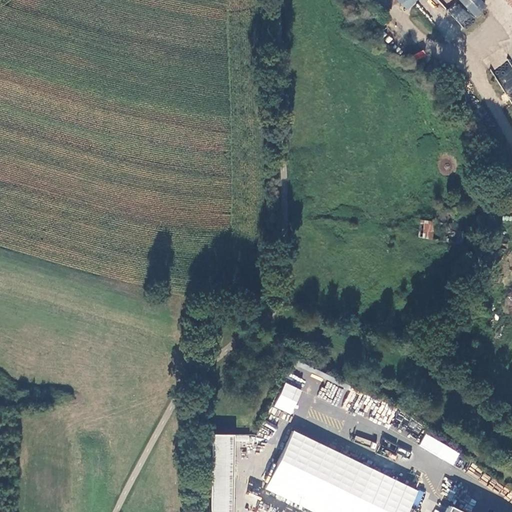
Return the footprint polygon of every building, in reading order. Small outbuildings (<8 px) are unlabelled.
[(399,0),(408,8),(415,0),(399,0)] [(458,0),(476,17),(488,5),(482,0),(458,0)] [(511,0),(501,0),(511,14),(511,0)] [(447,11),(465,29),(475,18),(457,1),(447,11)] [(457,226),(458,217),(458,213),(438,210),(436,223),(457,226)] [(480,229),(481,220),(458,217),(457,226),(436,223),(422,221),(419,239),(463,245),(465,227),(480,229)] [(478,247),(480,229),(465,227),(463,245),(478,247)] [(275,408),(294,414),(301,389),(283,383),(275,408)] [(419,501),(424,491),(292,432),(265,491),(311,511),(409,511),(415,499),(419,501)] [(233,433),(210,433),(208,511),(231,511),(232,475),(233,433)]
